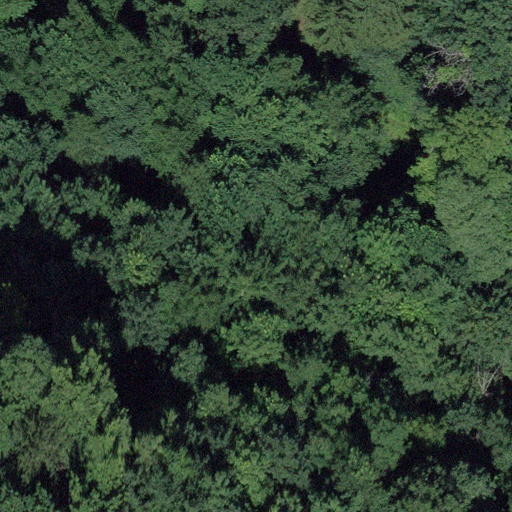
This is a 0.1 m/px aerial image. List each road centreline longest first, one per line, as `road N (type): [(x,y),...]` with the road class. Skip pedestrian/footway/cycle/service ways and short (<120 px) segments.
road 1 (track): [(0,233),(129,281),(488,327)]
road 2 (track): [(130,0),(225,62),(511,177)]
